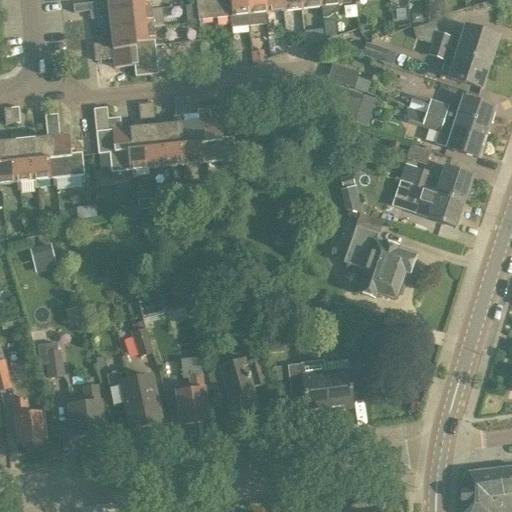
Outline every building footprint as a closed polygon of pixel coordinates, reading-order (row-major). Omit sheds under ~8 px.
[(106,0),(108,15),(113,14),(112,10),(150,6),(149,0),(106,0)] [(195,0),(196,6),(198,21),(229,18),(230,29),(233,28),(229,0),(195,0)] [(229,0),(233,28),(248,27),(247,16),(250,16),(248,0),(229,0)] [(248,0),(250,16),(247,16),(248,27),(266,25),(265,14),(268,14),(266,0),(248,0)] [(266,0),(268,14),(286,12),(284,0),(266,0)] [(284,0),(286,12),(303,10),(301,0),(284,0)] [(301,0),(303,10),(321,9),(322,19),(320,0),(301,0)] [(320,0),(322,19),(327,18),(338,11),(337,7),(340,7),(339,5),(350,4),(349,0),(320,0)] [(74,13),(89,12),(88,4),(73,6),(74,13)] [(88,4),(89,12),(90,20),(98,19),(96,4),(88,4)] [(108,15),(110,33),(133,30),(132,26),(152,24),(152,28),(163,27),(161,9),(150,10),(150,6),(112,10),(113,14),(108,15)] [(430,44),(430,45),(448,51),(452,39),(438,33),(434,23),(412,30),(416,40),(430,44)] [(110,33),(111,47),(112,51),(134,48),(134,44),(153,42),(152,28),(152,24),(132,26),(133,30),(110,33)] [(464,28),(456,53),(488,64),(497,38),(464,28)] [(102,48),(103,61),(113,60),(114,70),(134,68),(135,79),(157,76),(153,42),(134,44),(134,48),(112,51),(111,47),(102,48)] [(95,62),(103,61),(102,48),(101,44),(93,45),(95,62)] [(361,57),(383,64),(387,51),(366,44),(361,57)] [(448,51),(430,45),(427,56),(444,62),(448,51)] [(488,64),(456,53),(448,79),(480,90),(488,64)] [(327,81),(354,89),(367,93),(370,83),(357,79),(359,74),(332,65),(327,81)] [(412,96),(408,109),(425,114),(485,134),(493,110),(462,100),(458,112),(447,108),(448,106),(430,100),(429,102),(412,96)] [(349,97),(344,112),(357,116),(361,101),(349,97)] [(188,100),(180,101),(182,117),(190,117),(188,100)] [(182,117),(180,101),(173,102),(175,118),(182,117)] [(153,104),(144,105),(146,122),(155,121),(153,104)] [(146,122),(144,105),(138,105),(139,122),(146,122)] [(19,108),(9,109),(11,125),(20,124),(19,108)] [(195,111),(196,122),(199,122),(202,145),(198,145),(200,165),(234,161),(232,139),(221,140),(219,120),(208,121),(207,110),(195,111)] [(425,114),(421,128),(422,129),(438,134),(434,145),(446,149),(476,159),(485,134),(425,114)] [(43,118),(44,127),(56,126),(55,116),(43,118)] [(131,152),(129,129),(120,130),(119,119),(106,120),(107,131),(94,133),(96,156),(108,155),(110,174),(128,172),(127,153),(131,152)] [(196,122),(183,124),(185,147),(180,147),(182,167),(200,165),(198,145),(202,145),(199,122),(196,122)] [(183,124),(165,126),(167,148),(162,149),(164,168),(182,167),(180,147),(185,147),(183,124)] [(44,127),(45,139),(48,139),(50,160),(47,161),(49,180),(83,177),(80,154),(70,155),(67,136),(58,137),(56,126),(44,127)] [(165,126),(147,127),(149,150),(144,151),(146,170),(164,168),(162,149),(167,148),(165,126)] [(147,127),(129,129),(131,152),(127,153),(128,172),(146,170),(144,151),(149,150),(147,127)] [(45,139),(30,140),(33,162),(29,163),(31,182),(49,180),(47,161),(50,160),(48,139),(45,139)] [(30,140),(13,142),(15,164),(11,164),(13,184),(31,182),(29,163),(33,162),(30,140)] [(13,142),(0,143),(0,185),(13,184),(11,164),(15,164),(13,142)] [(410,146),(405,160),(426,167),(430,153),(410,146)] [(415,168),(410,185),(462,203),(471,177),(444,168),(440,179),(429,175),(430,173),(415,168)] [(339,179),(342,189),(354,186),(352,176),(339,179)] [(462,203),(410,185),(410,186),(400,183),(393,202),(407,207),(409,202),(430,209),(427,219),(454,228),(462,203)] [(352,212),(362,215),(355,187),(340,191),(345,212),(348,212),(352,212)] [(407,275),(413,257),(395,251),(396,249),(382,245),(382,246),(375,243),(377,236),(355,229),(343,264),(364,271),(357,294),(374,300),(376,294),(395,301),(396,297),(400,298),(403,289),(400,285),(404,274),(407,275)] [(54,244),(33,249),(39,272),(60,268),(54,244)] [(157,258),(161,273),(173,270),(169,255),(157,258)] [(138,303),(142,320),(184,309),(180,292),(138,303)] [(0,321),(0,322),(2,332),(19,327),(17,317),(0,321)] [(213,340),(206,317),(191,321),(198,345),(213,340)] [(130,334),(138,359),(152,355),(144,330),(130,334)] [(0,349),(0,392),(11,390),(0,349)] [(45,353),(47,380),(64,378),(61,352),(45,353)] [(188,377),(190,393),(176,395),(179,426),(206,423),(203,392),(201,376),(200,376),(197,352),(179,354),(182,378),(188,377)] [(346,362),(322,365),(328,412),(352,409),(351,403),(363,402),(358,359),(346,360),(346,362)] [(243,360),(218,368),(234,419),(259,412),(252,390),(267,386),(259,361),(244,365),(243,360)] [(328,412),(322,365),(301,368),(300,366),(287,368),(292,411),(303,409),(304,415),(328,412)] [(113,408),(124,406),(130,432),(161,425),(151,378),(121,385),(119,375),(107,378),(113,408)] [(83,389),(85,405),(68,407),(72,438),(102,435),(97,387),(83,389)] [(25,399),(11,401),(17,445),(45,441),(42,413),(27,415),(25,399)] [(464,479),(463,511),(511,511),(511,468),(470,474),(464,479)]
